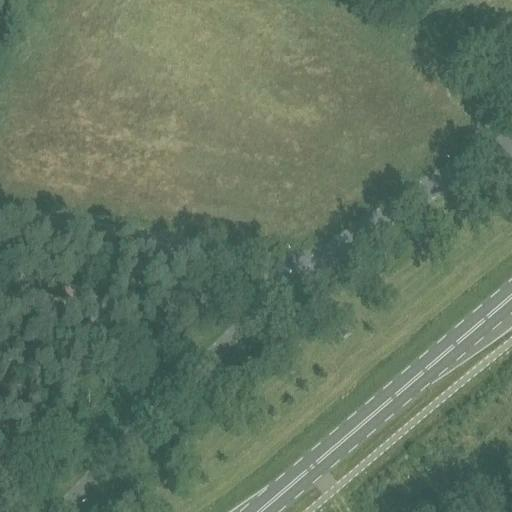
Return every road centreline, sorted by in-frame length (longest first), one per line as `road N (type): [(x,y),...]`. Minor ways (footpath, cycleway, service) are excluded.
road 1 (unclassified): [(64,511),(241,331),(315,268)]
road 2 (secondary): [(266,511),(511,301)]
road 3 (tertiary): [(315,268),(0,217)]
road 4 (tertiary): [(315,268),(511,146)]
